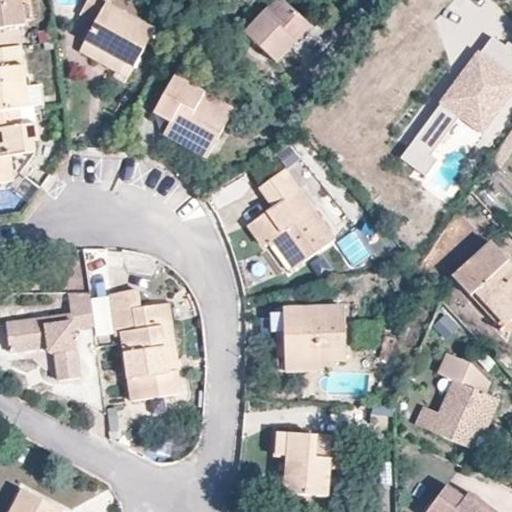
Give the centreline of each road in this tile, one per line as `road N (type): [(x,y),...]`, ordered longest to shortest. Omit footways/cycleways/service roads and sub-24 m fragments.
road 1 (residential): [(202,511),(221,413),(221,344),(204,279),(181,254),(124,232),(0,246)]
road 2 (residential): [(0,398),(186,511)]
